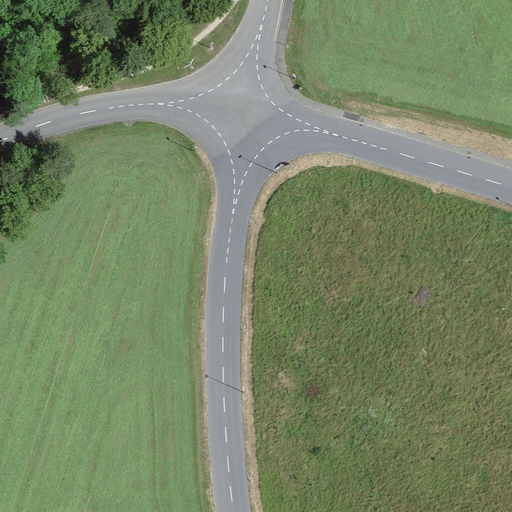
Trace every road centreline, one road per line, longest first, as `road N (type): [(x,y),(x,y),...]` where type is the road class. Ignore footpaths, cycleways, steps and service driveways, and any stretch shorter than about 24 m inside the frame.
road 1 (tertiary): [(234,511),(223,314),(244,110)]
road 2 (tertiary): [(511,187),(244,110)]
road 3 (tertiary): [(244,110),(127,105),(0,141)]
